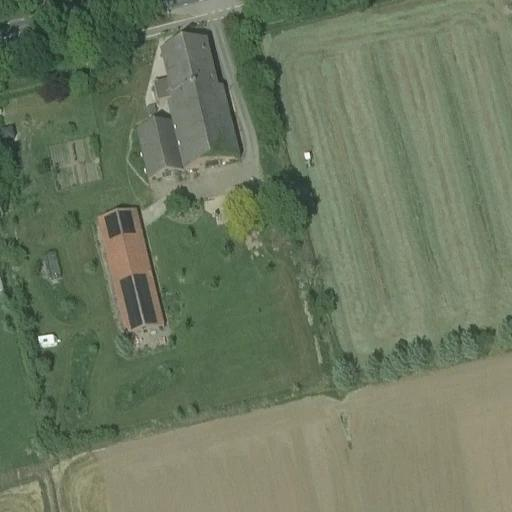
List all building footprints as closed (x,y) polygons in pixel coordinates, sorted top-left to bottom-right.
[(158,105),(166,103),(218,90),(207,44),(160,55),(167,85),(154,88),(158,105)] [(166,103),(172,124),(184,174),(240,160),(222,89),(218,90),(166,103)] [(148,183),(184,174),(172,124),(136,133),(148,183)] [(261,213),(256,193),(224,200),(229,221),(235,219),(236,228),(245,226),(244,218),(261,213)] [(164,329),(136,213),(98,222),(126,339),(164,329)]
